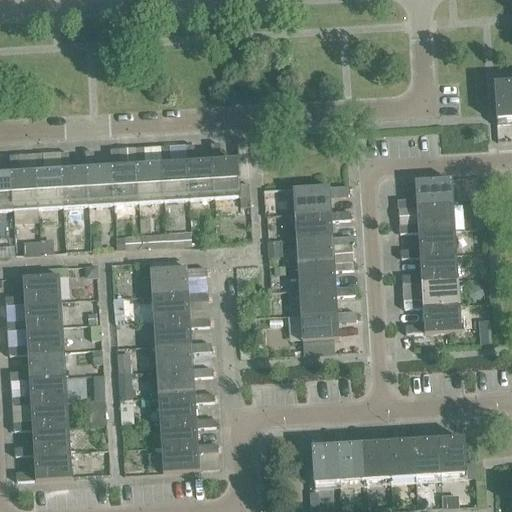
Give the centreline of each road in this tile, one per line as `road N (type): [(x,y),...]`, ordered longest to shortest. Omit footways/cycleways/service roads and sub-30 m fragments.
road 1 (residential): [(0,127),(426,101),(422,0)]
road 2 (residential): [(386,412),(369,183),(391,170),(431,167)]
road 3 (residential): [(212,261),(220,398),(242,421)]
road 4 (residential): [(242,421),(386,412)]
road 5 (residential): [(386,412),(511,406)]
